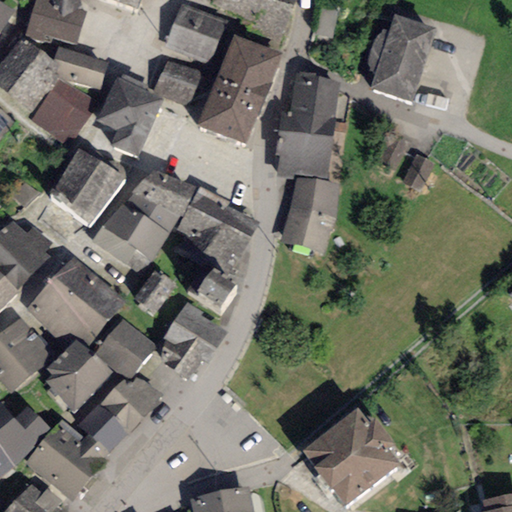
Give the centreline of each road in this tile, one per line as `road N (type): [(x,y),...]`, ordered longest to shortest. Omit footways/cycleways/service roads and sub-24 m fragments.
road 1 (tertiary): [(105,511),(199,395),(242,326),(259,271),(266,174),(305,0)]
road 2 (track): [(126,487),(187,493),(290,458),(511,267)]
